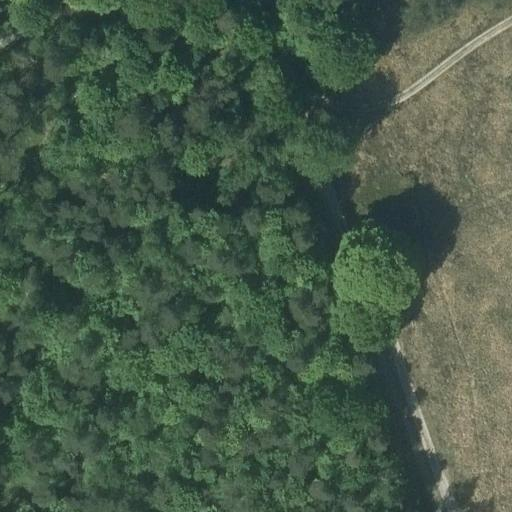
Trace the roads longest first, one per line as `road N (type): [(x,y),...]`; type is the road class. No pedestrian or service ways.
road 1 (track): [(450,511),(255,0)]
road 2 (track): [(297,121),(390,111),(466,48),(511,22)]
